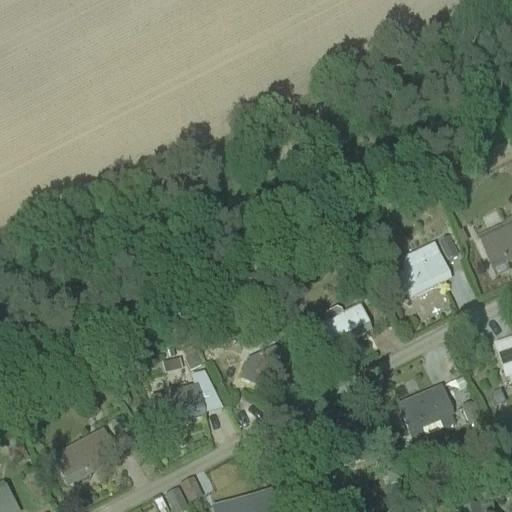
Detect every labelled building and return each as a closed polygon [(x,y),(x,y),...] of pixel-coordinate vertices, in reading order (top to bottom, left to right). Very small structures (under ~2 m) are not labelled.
[(511,225),(478,241),(490,265),(501,260),(503,263),(511,259),(511,225)] [(447,262),(457,258),(452,247),(442,252),(447,262)] [(401,275),(395,278),(398,285),(401,290),(407,303),(417,298),(433,290),(443,285),(438,277),(443,274),(436,260),(435,258),(430,248),(403,261),(399,271),(401,275)] [(394,277),(375,285),(381,299),(401,290),(398,285),(395,278),(394,277)] [(368,286),(353,294),(357,304),(373,297),(368,286)] [(324,326),(312,332),(314,338),(323,356),(334,350),(354,341),(363,336),(359,327),(364,325),(357,310),(341,318),(339,312),(333,310),(323,315),(321,320),(324,326)] [(217,336),(206,342),(212,352),(222,346),(217,336)] [(511,342),(494,349),(498,359),(505,380),(511,378),(511,342)] [(245,362),(245,364),(237,383),(257,390),(261,380),(270,384),(274,374),(284,378),(292,358),(271,350),(267,360),(258,356),(254,365),(245,362)] [(179,362),(166,365),(169,376),(182,373),(179,362)] [(163,399),(150,402),(151,404),(153,412),(158,432),(190,423),(202,420),(202,418),(195,395),(211,391),(203,375),(188,377),(192,392),(173,397),(171,393),(168,391),(165,392),(162,395),(163,399)] [(464,390),(461,382),(454,384),(458,393),(464,390)] [(396,408),(400,418),(412,445),(454,428),(450,419),(438,391),(396,408)] [(493,411),(505,407),(501,395),(489,400),(493,411)] [(476,423),(469,407),(460,411),(466,426),(476,423)] [(119,419),(107,425),(112,434),(124,428),(119,419)] [(309,454),(314,469),(319,467),(323,476),(332,473),(331,468),(351,461),(353,465),(375,458),(372,451),(377,449),(371,432),(309,454)] [(93,441),(52,462),(58,473),(66,488),(70,486),(72,490),(77,491),(87,486),(89,480),(87,477),(85,473),(92,469),(94,473),(106,467),(115,462),(102,436),(93,441)] [(16,442),(2,448),(11,467),(25,460),(16,442)] [(396,460),(400,466),(403,471),(413,466),(410,460),(406,454),(396,460)] [(0,511),(13,511),(0,487),(0,511)] [(212,510),(212,511),(273,511),(269,495),(212,510)]
